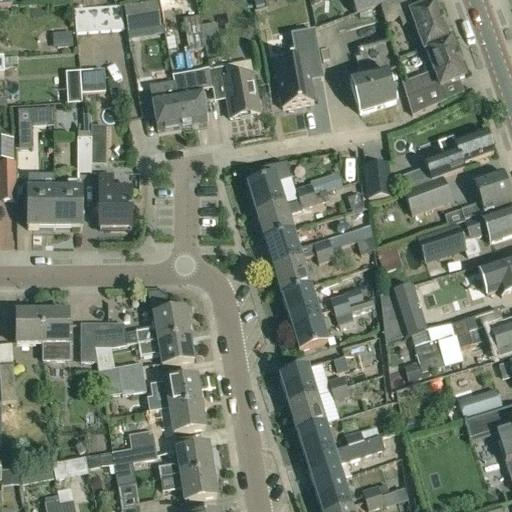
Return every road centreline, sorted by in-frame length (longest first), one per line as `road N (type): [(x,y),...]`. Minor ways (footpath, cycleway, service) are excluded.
road 1 (residential): [(183,271),(186,186),(204,160),(385,128)]
road 2 (residential): [(257,511),(222,293),(207,276),(183,271)]
road 3 (residential): [(0,273),(183,271)]
